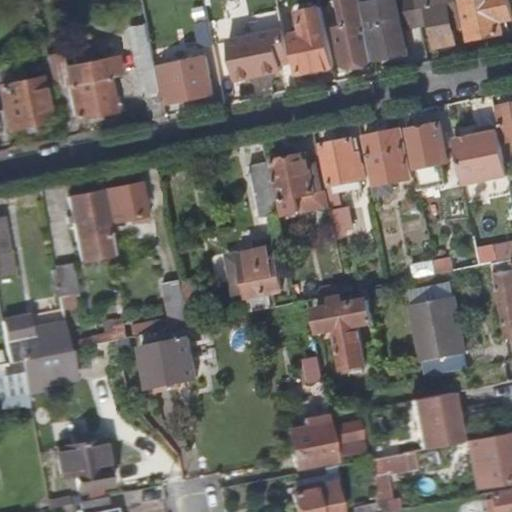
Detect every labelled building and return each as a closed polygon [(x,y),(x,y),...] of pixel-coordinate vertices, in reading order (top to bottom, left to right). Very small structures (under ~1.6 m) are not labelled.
[(346,29),(336,31),(345,69),(373,63),(362,6),(359,0),(351,0),(340,2),(346,29)] [(414,0),(392,0),(362,6),(373,63),(406,56),(401,32),(420,28),(414,0)] [(414,0),(420,28),(420,30),(431,28),(436,51),(455,47),(452,30),(462,28),(456,0),(414,0)] [(511,17),(508,0),(482,0),(464,4),(473,43),(504,36),(501,23),(511,20),(511,17)] [(304,35),(292,37),(300,76),(334,69),(322,10),(299,14),(304,35)] [(200,50),(214,47),(209,23),(195,26),(200,50)] [(129,32),(147,123),(166,119),(164,106),(154,59),(148,28),(129,32)] [(275,36),(229,45),(237,84),(283,75),(275,36)] [(154,59),(164,106),(177,104),(168,68),(166,57),(154,59)] [(118,61),(66,71),(76,123),(117,114),(110,81),(122,78),(118,61)] [(206,61),(168,68),(177,104),(214,97),(206,61)] [(44,82),(3,90),(11,132),(52,123),(44,82)] [(506,147),(501,147),(505,167),(506,171),(511,169),(511,147),(511,146),(511,108),(499,111),(506,147)] [(406,132),(419,194),(445,188),(441,167),(447,165),(439,126),(406,132)] [(505,167),(501,147),(498,129),(482,132),(483,137),(477,138),(454,143),(461,176),(505,167)] [(400,133),(365,139),(378,202),(394,199),(392,188),(411,184),(400,133)] [(317,148),(335,237),(354,233),(349,212),(343,213),(338,188),(362,184),(353,142),(317,148)] [(271,164),(281,203),(298,199),(301,215),(326,209),(318,171),(311,173),(307,156),(271,164)] [(267,165),(267,166),(275,205),(281,203),(271,164),(267,165)] [(261,221),(277,218),(275,205),(267,166),(250,170),(261,221)] [(103,192),(111,229),(148,221),(141,184),(103,192)] [(82,261),(116,255),(112,235),(109,236),(99,192),(69,198),(82,261)] [(0,275),(20,271),(7,213),(0,214),(0,275)] [(511,239),(481,244),(483,259),(511,255),(511,239)] [(241,259),(253,319),(256,318),(275,314),(272,299),(284,297),(274,252),(241,259)] [(74,263),(56,266),(62,296),(80,292),(74,263)] [(494,269),(510,344),(511,343),(511,265),(496,269),(494,269)] [(451,268),(434,272),(436,281),(453,278),(451,268)] [(415,274),(417,285),(436,281),(434,272),(434,270),(415,274)] [(168,290),(177,334),(193,331),(184,287),(168,290)] [(362,331),(378,328),(373,306),(346,312),(343,300),(332,303),(334,313),(317,317),(324,350),(339,347),(344,376),(370,371),(362,331)] [(412,312),(431,383),(471,374),(451,303),(412,312)] [(139,332),(141,341),(170,335),(168,326),(139,332)] [(71,343),(73,355),(119,346),(134,343),(131,331),(71,343)] [(191,345),(141,354),(149,394),(199,384),(191,345)] [(322,354),(306,357),(311,384),(326,381),(322,354)] [(69,356),(21,366),(27,399),(43,396),(42,391),(75,384),(69,356)] [(0,369),(10,368),(8,357),(0,358),(0,369)] [(27,399),(21,366),(10,368),(0,369),(0,404),(15,401),(17,410),(29,408),(27,399)] [(456,389),(412,397),(421,447),(465,439),(456,389)] [(15,401),(0,404),(0,407),(1,413),(17,410),(15,401)] [(297,472),(341,463),(334,430),(332,419),(309,424),(310,431),(290,435),(297,472)] [(334,430),(341,463),(342,469),(367,464),(363,444),(360,425),(334,430)] [(511,436),(482,442),(485,458),(511,452),(511,436)] [(398,437),(363,444),(367,464),(371,463),(402,457),(398,437)] [(71,442),(72,448),(55,451),(60,480),(75,478),(77,494),(109,489),(101,443),(85,446),(84,439),(71,442)] [(511,452),(485,458),(491,489),(511,485),(511,452)] [(402,457),(371,463),(374,479),(412,472),(409,456),(402,457)] [(340,511),(335,486),(293,495),(296,511),(340,511)] [(511,511),(511,495),(491,499),(492,505),(486,506),(487,511),(511,511)] [(107,511),(105,500),(81,505),(82,511),(107,511)] [(68,501),(47,505),(48,511),(69,507),(68,501)]
